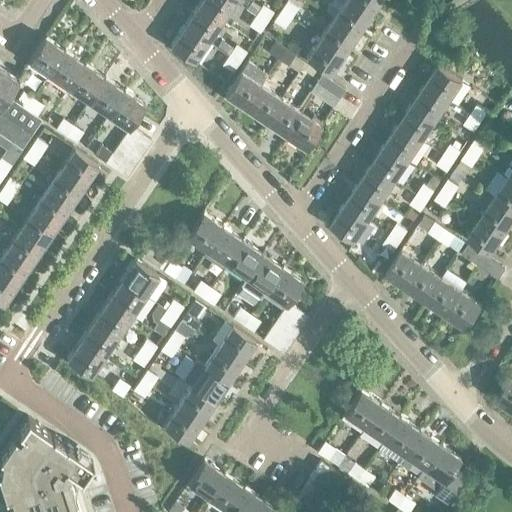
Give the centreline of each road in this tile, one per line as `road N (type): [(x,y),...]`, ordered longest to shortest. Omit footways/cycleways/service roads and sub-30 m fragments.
road 1 (residential): [(128,511),(107,450),(6,378),(191,103)]
road 2 (residential): [(347,284),(252,427),(303,462)]
road 3 (residential): [(294,220),(409,46)]
road 4 (residential): [(453,400),(347,284)]
road 5 (residential): [(294,220),(191,103)]
